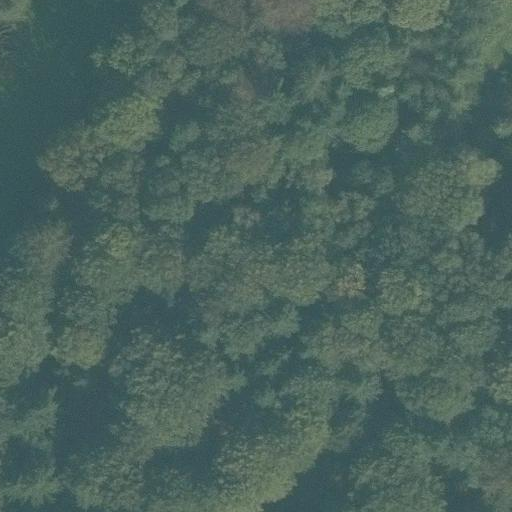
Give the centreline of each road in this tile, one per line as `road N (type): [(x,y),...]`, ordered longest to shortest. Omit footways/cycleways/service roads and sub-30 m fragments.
road 1 (unclassified): [(90,149),(511,255)]
road 2 (unclassified): [(257,511),(511,444)]
